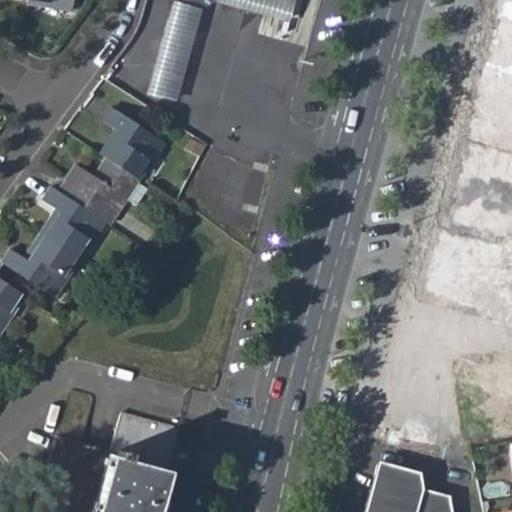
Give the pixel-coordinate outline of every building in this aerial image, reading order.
[(25,0),(25,1),(48,5),(49,2),(63,2),(63,8),(70,9),(71,0),(25,0)] [(170,0),(169,2),(199,13),(207,0),(170,0)] [(231,0),(280,17),(285,0),(231,0)] [(511,0),(502,0),(448,222),(427,225),(411,290),(486,308),(488,321),(511,326),(511,0)] [(146,69),(176,79),(199,13),(169,2),(146,69)] [(99,154),(105,157),(135,177),(147,159),(144,156),(151,147),(155,150),(162,140),(109,108),(100,120),(115,130),(99,154)] [(71,163),(55,189),(104,220),(106,222),(124,195),(136,201),(147,185),(135,177),(105,157),(93,175),(71,163)] [(42,235),(77,258),(90,239),(86,235),(93,224),(98,227),(104,220),(55,189),(48,186),(41,198),(57,211),(42,235)] [(67,273),(77,258),(42,235),(27,258),(8,247),(3,256),(54,293),(59,285),(55,284),(63,271),(67,273)] [(0,262),(53,296),(54,293),(3,256),(0,260),(0,262)] [(0,328),(3,324),(0,322),(0,317),(6,310),(11,312),(23,293),(0,278),(0,328)] [(511,361),(502,364),(511,420),(511,361)] [(55,434),(34,511),(153,511),(177,426),(118,411),(107,448),(55,434)] [(375,461),(361,511),(450,511),(449,498),(423,490),(420,472),(375,461)]
